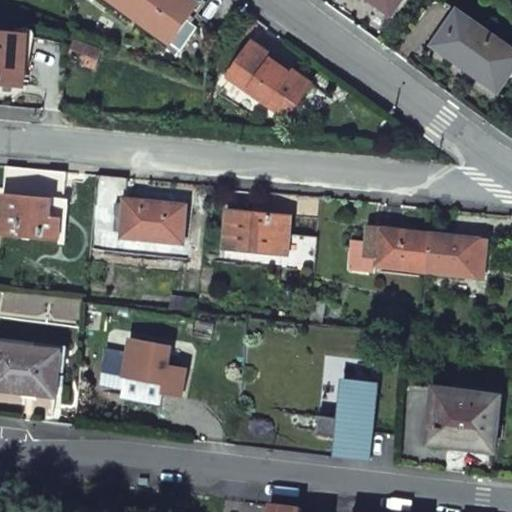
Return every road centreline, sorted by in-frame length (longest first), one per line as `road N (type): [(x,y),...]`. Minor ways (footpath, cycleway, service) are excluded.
road 1 (residential): [(511,504),(0,446)]
road 2 (residential): [(0,137),(511,187)]
road 3 (residential): [(511,166),(287,0)]
